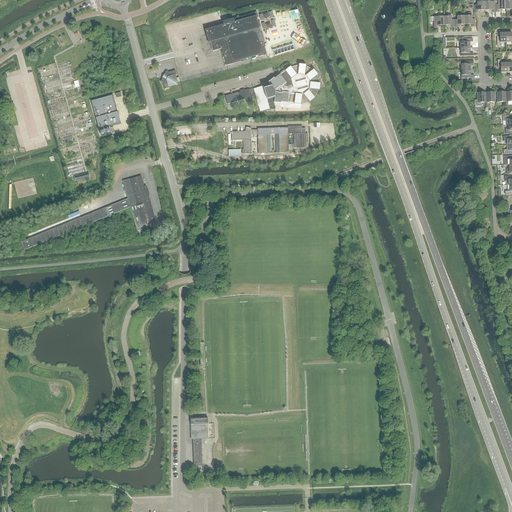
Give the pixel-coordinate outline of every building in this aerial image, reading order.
[(491,0),(492,1),(485,2),(485,10),(492,10),(492,12),(495,12),(495,5),(494,0),(491,0)] [(498,5),(495,5),(495,12),(498,12),(498,10),(505,10),(505,1),(498,1),(498,5)] [(478,11),(485,10),(485,2),(477,2),(477,6),(474,6),(475,13),(478,13),(478,11)] [(258,55),(259,57),(267,55),(263,42),(260,43),(258,34),(261,33),(259,27),(258,24),(257,21),(257,18),(258,17),(257,13),(223,22),(224,25),(207,30),(213,51),(222,49),(227,66),(241,62),(240,60),(258,55)] [(472,16),(471,16),(471,13),(467,13),(467,16),(465,16),(465,25),(472,24),(472,27),(475,27),(475,19),(472,19),(472,16)] [(451,16),(444,17),(444,25),(451,25),(451,27),(455,27),(454,20),(451,20),(451,16)] [(457,20),(454,20),(455,27),(458,27),(458,25),(465,25),(465,16),(457,16),(457,20)] [(434,21),(434,28),(437,28),(437,25),(444,25),(444,17),(431,17),(431,21),(434,21)] [(500,43),(506,42),(506,33),(500,33),(500,38),(497,38),(497,46),(500,45),(500,43)] [(460,43),(461,48),(470,47),(470,42),(473,42),(473,39),(464,39),(464,38),(458,39),(458,43),(460,43)] [(461,48),(461,53),(460,53),(460,56),(473,56),(473,53),(470,53),(470,47),(461,48)] [(501,73),(507,73),(507,63),(501,63),(501,60),(497,60),(498,66),(501,66),(501,73)] [(473,61),(460,61),(460,65),(461,65),(461,70),(471,70),(470,64),(473,64),(473,61)] [(280,75),(275,79),(274,78),(269,82),(270,84),(263,85),(267,99),(275,97),(274,103),(281,103),(281,102),(288,103),(288,102),(294,103),(294,104),(301,105),(301,104),(309,102),(310,102),(315,98),(315,97),(319,90),(320,90),(320,84),(319,83),(317,76),(318,75),(314,70),(313,70),(306,66),(306,65),(299,64),(299,65),(291,67),(285,71),(280,75)] [(461,70),(461,75),(461,79),(474,78),(474,75),(471,75),(471,70),(461,70)] [(178,85),(177,82),(180,81),(179,77),(176,78),(175,76),(177,75),(175,71),(169,72),(166,71),(165,74),(165,73),(162,79),(160,82),(163,83),(165,89),(169,88),(169,87),(178,85)] [(249,90),(243,91),(225,96),(228,104),(245,99),(246,103),(253,101),(249,90)] [(497,102),(506,102),(506,92),(497,93),(497,102)] [(477,100),(474,100),(475,105),(476,106),(481,106),(481,103),(486,102),(486,93),(477,93),(477,100)] [(486,93),(486,102),(495,102),(495,93),(486,93)] [(118,114),(118,112),(113,95),(91,101),(99,130),(121,124),(118,114)] [(503,116),(503,121),(503,125),(506,125),(508,125),(511,124),(511,119),(509,119),(509,116),(503,116)] [(232,141),(243,141),(243,150),(242,150),(242,154),(252,154),(251,135),(258,135),(258,153),(268,153),(267,135),(276,135),(277,150),(279,150),(279,152),(288,152),(288,149),(291,149),(291,144),(288,144),(288,134),(294,134),(294,148),(296,148),(306,148),(308,147),(308,133),(305,133),(305,128),(302,128),(302,126),(285,126),(285,129),(258,130),(251,130),(251,129),(246,127),(245,132),(232,132),(232,141)] [(506,145),(509,145),(511,144),(511,139),(509,139),(509,136),(503,136),(503,141),(506,141),(506,145)] [(506,149),(506,150),(503,150),(503,154),(511,154),(511,144),(509,145),(509,149),(506,149)] [(81,162),(72,165),(74,174),(84,172),(81,162)] [(158,230),(148,192),(147,189),(145,190),(141,176),(123,181),(128,199),(29,239),(27,240),(21,242),(25,250),(130,207),(138,235),(158,230)] [(190,419),(191,425),(191,439),(193,439),(194,466),(203,466),(202,445),(206,445),(205,439),(208,438),(208,424),(208,418),(190,419)]
